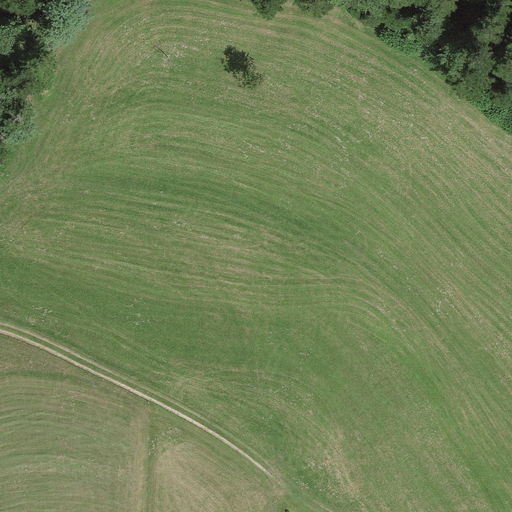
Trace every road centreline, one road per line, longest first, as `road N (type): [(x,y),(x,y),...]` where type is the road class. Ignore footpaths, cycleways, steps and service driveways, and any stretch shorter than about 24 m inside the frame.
road 1 (track): [(0,328),(199,422),(322,511)]
road 2 (track): [(72,65),(52,123),(0,189)]
